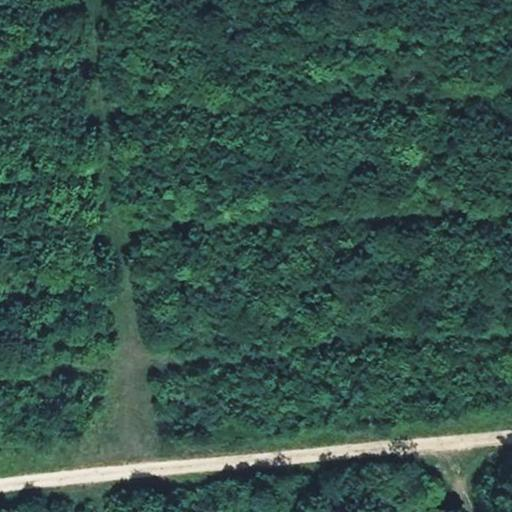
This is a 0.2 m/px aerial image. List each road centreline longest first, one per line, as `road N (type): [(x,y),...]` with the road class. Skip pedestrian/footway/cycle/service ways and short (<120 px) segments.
road 1 (track): [(130,473),(92,0)]
road 2 (track): [(409,443),(130,473)]
road 3 (track): [(130,473),(0,489)]
